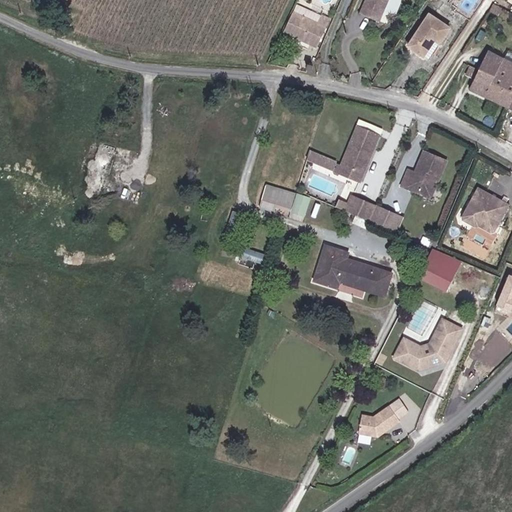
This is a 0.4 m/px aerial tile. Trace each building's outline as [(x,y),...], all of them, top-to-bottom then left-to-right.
[(365,0),(358,18),(377,25),(387,0),(365,0)] [(317,24),(321,16),(297,4),(293,12),(317,24)] [(317,24),(293,12),(283,32),(316,48),(330,20),(321,16),(317,24)] [(408,46),(428,60),(449,29),(429,15),(408,46)] [(469,89),(508,108),(511,100),(511,62),(487,51),(469,89)] [(342,165),(363,174),(378,136),(357,127),(342,165)] [(437,177),(440,178),(447,161),(424,151),(415,172),(408,169),(401,186),(410,190),(411,186),(423,191),(432,187),(437,177)] [(360,181),(363,174),(342,165),(310,152),(307,159),(360,181)] [(411,186),(410,190),(432,199),(440,178),(437,177),(432,187),(423,191),(411,186)] [(266,185),(261,200),(291,210),(296,195),(266,185)] [(494,228),(498,227),(509,205),(478,189),(466,213),(467,216),(479,223),(482,221),(494,228)] [(298,191),(292,211),(306,216),(313,196),(298,191)] [(347,211),(351,213),(358,198),(353,196),(350,204),(347,211)] [(377,206),(358,198),(351,213),(371,221),(377,206)] [(291,210),(261,200),(259,208),(289,217),(291,210)] [(343,201),(339,208),(347,211),(350,204),(343,201)] [(397,215),(377,206),(371,221),(391,230),(397,215)] [(467,216),(466,213),(463,217),(465,221),(477,228),(479,226),(492,232),(495,232),(498,227),(494,228),(482,221),(479,223),(467,216)] [(405,219),(397,215),(391,230),(399,234),(405,219)] [(325,246),(314,281),(337,289),(339,283),(384,298),(392,274),(346,259),(348,253),(325,246)] [(243,255),(262,261),(265,253),(245,247),(243,255)] [(433,248),(427,260),(458,273),(463,261),(433,248)] [(427,260),(418,279),(449,292),(458,273),(427,260)] [(511,276),(500,303),(511,308),(511,276)] [(404,338),(394,357),(419,370),(445,362),(461,330),(443,320),(430,344),(421,347),(404,338)] [(373,417),(362,415),(359,433),(377,436),(399,420),(389,406),(373,417)]
